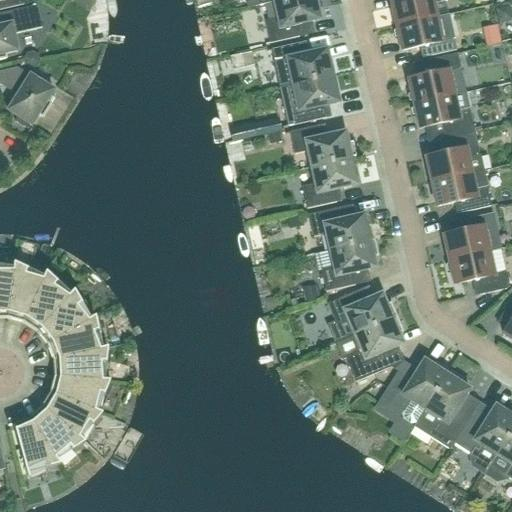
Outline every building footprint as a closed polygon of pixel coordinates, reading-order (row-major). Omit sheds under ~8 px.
[(0,0),(0,11),(17,7),(15,0),(0,0)] [(264,23),(269,45),(298,39),(296,27),(319,22),(313,0),(291,0),(272,4),(276,21),(264,23)] [(406,0),(389,4),(394,28),(435,19),(432,5),(444,2),(443,0),(406,0)] [(35,7),(0,15),(0,61),(6,60),(4,55),(16,53),(12,35),(40,29),(35,7)] [(446,17),(435,19),(394,28),(400,53),(423,48),(426,59),(455,52),(450,31),(446,17)] [(291,87),(332,78),(325,51),(302,57),(300,45),(271,52),(275,73),(287,71),(291,87)] [(459,72),(456,56),(426,62),(430,77),(406,82),(412,106),(453,97),(447,74),(459,72)] [(16,69),(0,73),(0,86),(7,85),(19,93),(6,113),(16,119),(13,123),(25,131),(28,126),(30,128),(37,116),(41,119),(50,105),(46,102),(52,92),(16,69)] [(290,114),(293,127),(325,120),(322,108),(338,105),(332,78),(291,87),(296,112),(290,114)] [(444,140),(473,134),(467,109),(456,112),(453,97),(412,106),(417,131),(440,126),(444,140)] [(250,127),(253,139),(281,133),(279,120),(250,127)] [(321,139),(318,127),(289,134),(294,156),(306,153),(309,170),(350,161),(350,159),(354,158),(351,144),(347,145),(344,134),(321,139)] [(429,184),(470,175),(482,173),(473,134),(444,140),(447,155),(424,160),(429,184)] [(301,189),(306,211),(335,204),(333,192),(356,187),(350,161),(309,170),(313,186),(301,189)] [(460,215),(490,208),(485,187),(482,173),(470,175),(429,184),(435,209),(458,204),(460,215)] [(307,217),(312,239),(324,236),(328,253),(373,242),(370,227),(365,228),(362,217),(339,222),(337,210),(307,217)] [(465,233),(441,238),(447,262),(488,253),(499,251),(496,237),(491,215),(462,222),(465,233)] [(373,242),(328,253),(331,269),(320,272),(325,294),(354,287),(351,275),(375,270),(372,259),(377,258),(373,242)] [(499,252),(488,255),(489,260),(493,276),(504,274),(499,252)] [(508,288),(504,274),(493,276),(489,260),(488,255),(488,253),(447,262),(452,287),(475,282),(479,297),(505,291),(508,288)] [(0,320),(6,321),(13,266),(12,265),(0,267),(0,320)] [(21,325),(45,275),(45,274),(27,272),(13,266),(6,321),(21,325)] [(45,275),(21,325),(35,334),(73,293),(56,285),(45,275)] [(73,293),(35,334),(46,347),(94,319),(81,306),(73,293)] [(333,345),(395,319),(389,305),(385,306),(380,296),(358,305),(354,294),(326,306),(335,326),(346,322),(352,337),(333,345)] [(511,298),(503,312),(511,317),(511,319),(501,336),(511,342),(511,298)] [(97,334),(94,319),(46,347),(51,363),(106,351),(106,350),(97,334)] [(395,319),(333,345),(340,362),(344,360),(354,384),(386,371),(380,355),(402,346),(397,335),(401,334),(395,319)] [(108,384),(109,383),(105,366),(106,351),(51,363),(53,379),(108,384)] [(380,399),(402,413),(403,413),(401,416),(402,421),(409,426),(415,425),(445,377),(422,362),(410,382),(396,374),(380,399)] [(456,411),(468,391),(459,385),(461,381),(449,373),(447,377),(445,377),(415,425),(412,430),(447,452),(452,444),(468,419),(456,411)] [(49,395),(100,417),(101,416),(103,398),(108,384),(53,379),(49,395)] [(100,417),(49,395),(40,409),(83,445),(84,445),(91,428),(100,417)] [(471,421),(455,447),(468,455),(467,458),(469,469),(482,477),(511,430),(511,418),(494,408),(481,428),(471,421)] [(83,445),(40,409),(28,420),(58,467),(59,467),(71,453),(83,445)] [(58,467),(28,420),(13,427),(12,427),(13,432),(27,481),(28,481),(44,471),(58,467)] [(511,430),(482,477),(495,485),(506,482),(507,479),(511,482),(511,430)]
